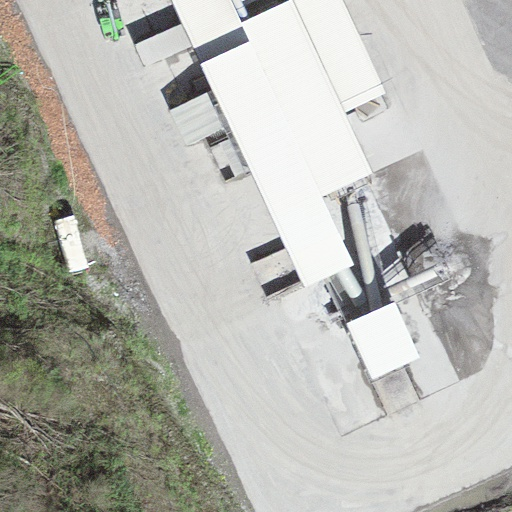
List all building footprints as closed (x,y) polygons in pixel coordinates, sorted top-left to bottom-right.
[(178,0),(293,310),(357,286),(328,206),(373,189),(346,116),(384,102),(346,0),(178,0)] [(147,61),(185,40),(173,18),(135,38),(147,61)] [(205,91),(173,105),(188,140),(220,126),(205,91)] [(386,305),(361,235),(345,241),(361,283),(349,287),(359,315),(386,305)] [(357,341),(376,390),(420,373),(401,323),(357,341)]
